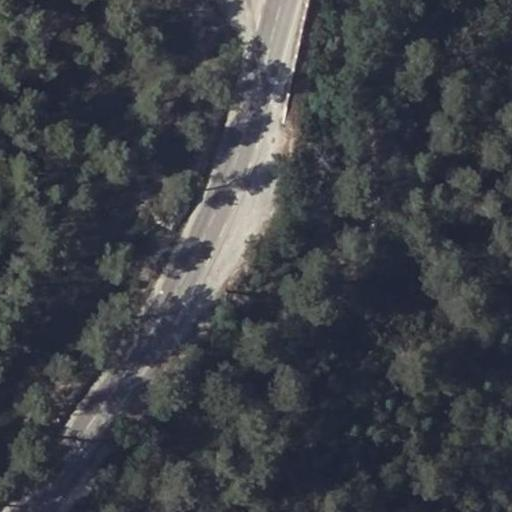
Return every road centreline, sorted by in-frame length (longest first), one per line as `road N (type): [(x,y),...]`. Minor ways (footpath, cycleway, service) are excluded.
road 1 (secondary): [(281,0),(223,196),(180,282),(23,511)]
road 2 (track): [(342,0),(369,127),(370,190),(351,278),(242,511)]
